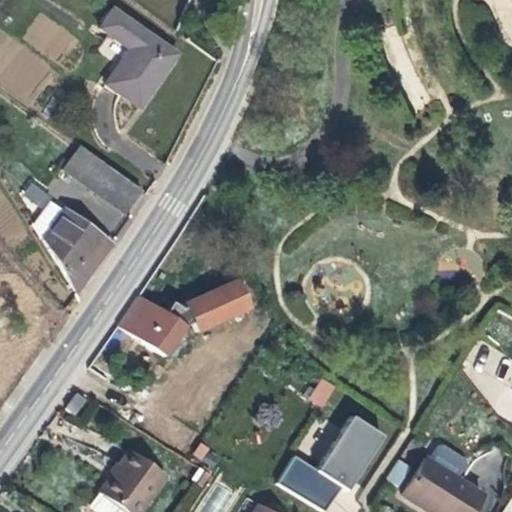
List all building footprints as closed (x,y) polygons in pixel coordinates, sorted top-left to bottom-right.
[(174,55),(111,12),(98,29),(129,51),(104,85),(137,108),(155,83),(174,55)] [(140,191),(80,147),(64,170),(123,213),(140,191)] [(32,226),(44,240),(67,209),(32,184),(23,196),(44,210),(32,226)] [(94,228),(67,209),(44,240),(80,294),(116,243),(94,228)] [(145,303),(125,332),(163,356),(183,327),(191,324),(195,333),(246,310),(234,282),(184,305),(181,309),(170,303),(162,314),(145,303)] [(116,326),(125,332),(145,303),(136,297),(130,306),(116,326)] [(488,374),(472,363),(466,373),(483,384),(488,374)] [(303,396),(322,408),(335,387),(322,379),(315,390),(310,386),(303,396)] [(73,411),(67,406),(64,410),(70,415),(73,411)] [(351,491),(385,435),(356,417),(322,473),(296,457),(279,484),(325,511),(328,511),(343,487),(351,491)] [(209,449),(200,443),(193,454),(203,460),(209,449)] [(136,511),(162,476),(127,453),(113,473),(95,498),(100,502),(114,511),(136,511)] [(424,459),(401,495),(423,509),(425,505),(435,511),(471,511),(482,496),(424,459)] [(396,461),(384,481),(400,490),(411,472),(396,461)] [(114,511),(100,502),(93,511),(114,511)]
